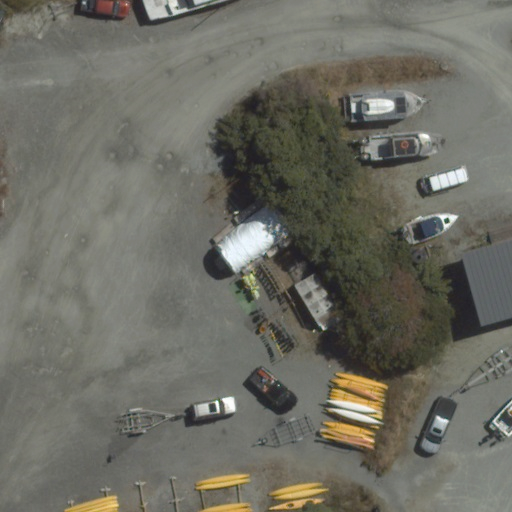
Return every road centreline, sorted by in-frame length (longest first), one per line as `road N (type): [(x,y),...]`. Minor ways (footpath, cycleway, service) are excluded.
road 1 (unclassified): [(0,371),(29,375),(114,150),(312,0)]
road 2 (unclassified): [(317,0),(481,54),(511,94)]
